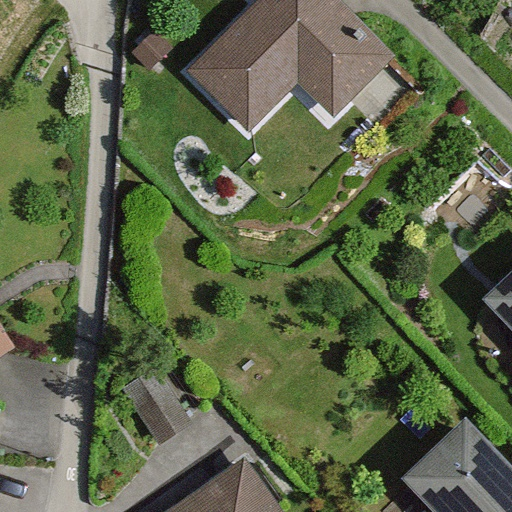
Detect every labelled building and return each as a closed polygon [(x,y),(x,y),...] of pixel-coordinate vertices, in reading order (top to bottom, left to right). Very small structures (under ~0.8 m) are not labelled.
[(341,0),(252,0),(182,66),(245,132),(297,84),(328,117),(394,56),(341,0)] [(511,276),(486,302),(511,328),(511,276)] [(0,329),(0,359),(14,350),(0,329)] [(511,511),(511,469),(469,423),(406,481),(434,511),(511,511)] [(280,511),(241,457),(163,511),(280,511)]
